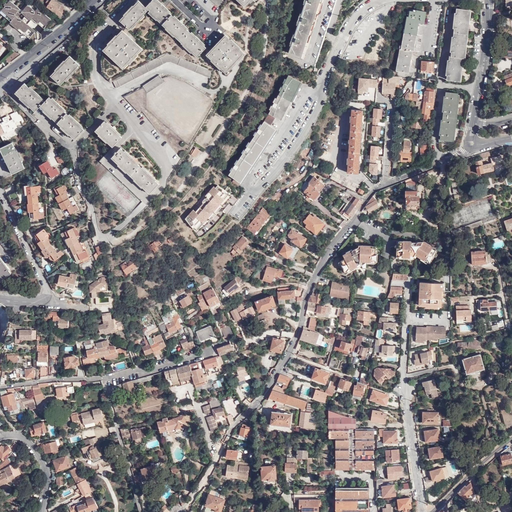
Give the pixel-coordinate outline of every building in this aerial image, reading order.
[(46,0),(37,0),(36,2),(41,4),(46,9),(47,7),(61,17),(64,13),(62,11),(63,10),(64,9),(52,0),(51,2),(46,0)] [(132,12),(123,21),(132,30),(151,10),(200,56),(209,48),(203,42),(204,41),(201,38),(198,35),(197,37),(185,26),(187,24),(184,22),(181,19),(180,21),(168,9),(170,8),(167,6),(164,3),(163,4),(158,0),(144,0),(143,2),(142,1),(132,12)] [(291,54),(304,58),(321,0),(305,0),(304,4),(306,4),(303,14),(301,13),(298,25),(300,25),(297,34),(295,34),(291,45),(293,46),(291,54)] [(321,0),(304,58),(306,59),(310,45),(316,25),(323,2),(323,0),(321,0)] [(32,22),(36,16),(25,9),(21,15),(32,22)] [(448,70),(447,79),(454,80),(454,81),(456,81),(456,80),(459,80),(460,69),(461,57),(463,57),(464,46),(466,23),(467,10),(455,9),(454,19),(453,19),(452,24),(454,24),(452,42),(451,42),(450,47),(452,47),(451,56),(449,56),(448,65),(447,65),(446,70),(448,70)] [(416,10),(416,12),(409,11),(408,17),(407,17),(400,53),(399,53),(397,66),(398,66),(397,71),(408,73),(410,64),(411,64),(411,62),(411,60),(410,60),(413,48),(415,48),(415,46),(415,45),(414,44),(417,26),(419,27),(419,25),(419,23),(424,24),(426,12),(416,10)] [(130,37),(119,26),(102,45),(125,67),(143,49),(130,37)] [(10,45),(0,35),(0,38),(9,46),(10,45)] [(211,55),(228,72),(246,54),(228,37),(219,46),(211,55)] [(511,50),(502,50),(501,57),(511,58),(511,50)] [(6,60),(9,64),(21,55),(18,54),(16,52),(6,60)] [(173,62),(212,78),(215,72),(171,53),(116,80),(119,86),(168,62),(173,62)] [(79,65),(71,57),(60,67),(51,76),(60,85),(79,65)] [(422,60),(421,69),(424,70),(424,73),(433,74),(434,62),(422,60)] [(508,86),(511,84),(511,73),(504,77),(505,82),(503,83),(504,86),(501,87),(504,92),(509,90),(508,86)] [(165,80),(161,74),(145,85),(148,91),(165,80)] [(285,122),(304,83),(291,76),(272,115),(267,124),(249,150),(231,175),(237,179),(235,182),(241,187),(243,184),(279,131),(274,127),(279,119),(285,122)] [(376,96),(376,79),(358,79),(358,96),(376,96)] [(67,131),(75,139),(83,130),(49,97),(44,102),(24,83),(16,92),(26,101),(35,111),(40,106),(49,114),(67,131)] [(306,84),(304,83),(285,122),(287,123),(292,114),(301,94),(306,84)] [(391,100),(395,100),(395,98),(395,94),(395,88),(388,87),(387,94),(391,94),(391,100)] [(424,98),(424,103),(433,104),(434,88),(427,87),(426,91),(425,91),(424,95),(424,98)] [(442,130),(441,140),(453,141),(454,129),(457,105),(458,93),(446,92),(445,102),(444,102),(443,106),(445,106),(442,126),(441,126),(441,130),(442,130)] [(403,99),(408,100),(412,101),(413,93),(409,93),(408,96),(405,95),(404,96),(403,96),(403,99)] [(425,114),(424,120),(430,121),(431,114),(430,114),(430,109),(433,109),(433,104),(424,103),(422,113),(425,114)] [(373,109),(372,139),(381,139),(381,126),(382,126),(382,109),(373,109)] [(361,123),(362,110),(351,110),(347,173),(358,173),(359,162),(360,142),(361,123)] [(0,134),(7,131),(5,127),(11,124),(7,115),(2,118),(4,121),(0,123),(0,134)] [(115,145),(124,136),(115,127),(106,119),(98,128),(115,145)] [(279,131),(243,184),(245,185),(251,176),(262,159),(275,141),(281,132),(279,131)] [(3,154),(4,153),(13,149),(15,148),(12,143),(0,148),(3,154)] [(411,162),(411,152),(409,152),(410,146),(403,145),(403,149),(400,149),(399,158),(401,159),(400,161),(411,162)] [(161,183),(122,146),(114,155),(125,166),(140,181),(152,192),(161,183)] [(197,147),(195,149),(192,152),(193,153),(197,156),(202,150),(197,147)] [(382,159),(379,159),(380,147),(370,147),(369,175),(379,176),(379,171),(381,171),(382,159)] [(13,149),(4,153),(11,168),(20,164),(13,149)] [(311,149),(307,157),(312,159),(315,151),(311,149)] [(490,159),(491,164),(482,166),(481,160),(475,162),(478,174),(494,170),(492,165),(496,164),(494,158),(490,159)] [(56,168),(52,170),(47,161),(39,165),(44,173),(47,171),(51,178),(59,173),(56,168)] [(20,164),(11,168),(10,168),(12,174),(24,169),(22,163),(20,164)] [(304,181),(307,183),(313,176),(310,173),(304,181)] [(355,191),(358,187),(359,186),(332,173),(329,178),(355,191)] [(323,184),(319,181),(317,179),(313,176),(307,183),(309,184),(303,192),(314,199),(319,192),(318,191),(323,184)] [(406,191),(405,211),(418,211),(419,194),(417,191),(416,184),(414,180),(405,184),(405,191),(406,191)] [(29,203),(38,202),(37,192),(40,192),(40,185),(27,186),(29,203)] [(72,207),(65,194),(64,191),(65,190),(67,189),(64,185),(60,187),(57,189),(60,194),(58,195),(56,197),(63,210),(67,208),(70,214),(78,210),(76,205),(72,207)] [(75,195),(80,193),(76,185),(72,187),(75,195)] [(205,216),(221,197),(220,196),(224,191),(232,196),(233,196),(236,190),(228,185),(224,191),(217,186),(215,188),(213,187),(205,196),(206,198),(205,199),(204,199),(202,202),(202,203),(204,205),(196,214),(193,210),(185,220),(193,229),(204,215),(205,216)] [(211,221),(232,196),(224,191),(220,196),(221,197),(205,216),(204,215),(193,229),(194,229),(195,230),(197,231),(198,231),(199,230),(201,230),(202,229),(211,221)] [(12,200),(18,197),(16,192),(9,195),(12,200)] [(377,201),(373,196),(364,208),(366,211),(367,211),(368,212),(378,206),(377,201)] [(222,210),(226,213),(236,202),(232,198),(222,210)] [(361,202),(359,200),(356,198),(352,204),(357,208),(361,202)] [(460,206),(458,200),(452,202),(454,208),(460,206)] [(35,219),(44,218),(43,212),(39,212),(38,202),(29,203),(28,203),(29,212),(30,220),(35,220),(35,219)] [(349,220),(357,208),(352,204),(349,202),(340,213),(349,220)] [(482,204),(471,207),(473,214),(474,214),(474,217),(485,213),(482,204)] [(263,207),(247,227),(254,233),(271,213),(263,207)] [(306,226),(316,234),(324,224),(314,216),(313,218),(309,215),(303,222),(307,224),(306,226)] [(283,221),(280,218),(275,225),(278,228),(283,221)] [(477,225),(481,224),(480,220),(451,232),(452,235),(477,227),(477,225)] [(78,253),(81,260),(88,256),(86,250),(83,252),(76,236),(79,235),(77,231),(76,232),(74,227),(65,231),(68,238),(66,239),(69,247),(70,246),(74,254),(78,253)] [(0,240),(15,261),(21,257),(0,228),(0,240)] [(38,242),(44,250),(48,255),(48,256),(49,255),(53,261),(64,254),(61,250),(56,253),(45,236),(47,233),(44,228),(37,233),(41,240),(38,242)] [(290,236),(294,238),(295,239),(293,242),(302,248),(308,240),(301,235),(301,234),(299,233),(299,234),(294,231),(295,230),(292,228),(287,236),(288,237),(289,237),(290,236)] [(181,236),(178,232),(166,240),(169,244),(181,236)] [(249,242),(242,236),(232,247),(234,248),(231,252),(234,254),(237,251),(239,254),(242,251),(242,250),(249,242)] [(157,239),(151,243),(149,245),(151,249),(153,252),(157,249),(155,246),(159,243),(157,239)] [(427,262),(429,263),(433,256),(432,255),(436,250),(425,243),(422,243),(420,245),(418,244),(418,246),(416,246),(416,243),(414,243),(411,243),(411,242),(398,242),(398,249),(396,249),(396,258),(400,257),(402,255),(410,255),(413,257),(415,255),(421,259),(422,256),(425,258),(427,262)] [(281,247),(283,248),(279,252),(287,258),(293,249),(284,243),(281,247)] [(374,262),(377,262),(377,254),(375,254),(376,247),(360,246),(360,250),(358,251),(357,249),(355,250),(352,252),(351,250),(345,253),(346,255),(343,256),(345,259),(340,262),(342,265),(341,266),(345,273),(347,271),(349,268),(356,265),(360,265),(360,262),(367,262),(368,260),(371,260),(374,262)] [(485,256),(484,251),(470,252),(471,265),(485,264),(485,259),(487,259),(486,256),(485,256)] [(8,270),(9,268),(0,256),(0,278),(1,280),(10,273),(8,270)] [(134,263),(131,258),(120,265),(126,274),(129,271),(130,273),(134,271),(133,269),(140,265),(137,261),(134,263)] [(269,262),(264,259),(262,261),(257,269),(263,270),(265,264),(268,264),(269,262)] [(41,264),(43,269),(50,265),(48,260),(41,264)] [(282,271),(266,266),(262,280),(272,282),(275,282),(277,275),(281,276),(282,271)] [(199,271),(196,267),(190,271),(192,275),(199,271)] [(68,282),(75,284),(77,275),(70,274),(70,278),(60,276),(58,284),(67,286),(68,282)] [(243,280),(236,275),(234,278),(225,286),(229,292),(240,285),(243,280)] [(105,280),(103,277),(102,276),(90,284),(90,291),(107,290),(107,283),(105,280)] [(210,285),(208,281),(199,286),(200,290),(210,285)] [(419,305),(425,305),(439,306),(441,306),(441,287),(442,287),(443,283),(420,281),(419,291),(419,305)] [(351,287),(335,284),(334,290),(331,289),(331,294),(338,295),(337,298),(349,300),(351,287)] [(217,298),(214,292),(212,288),(203,293),(210,306),(215,303),(214,300),(217,298)] [(289,290),(289,288),(277,289),(279,304),(284,303),(284,298),(295,297),(294,290),(289,290)] [(185,293),(172,301),(174,304),(179,300),(180,303),(178,304),(181,308),(183,307),(191,303),(185,293)] [(316,297),(311,296),(308,301),(319,303),(321,295),(316,294),(316,297)] [(275,305),(272,296),(255,302),(258,311),(262,309),(263,310),(271,307),(271,306),(275,305)] [(203,299),(199,301),(200,301),(198,302),(202,310),(207,308),(203,299)] [(487,300),(475,300),(476,304),(480,304),(480,311),(488,310),(487,303),(487,300)] [(327,305),(324,304),(319,303),(308,301),(306,310),(316,311),(316,316),(324,318),(324,316),(325,313),(329,313),(330,314),(330,312),(329,311),(330,305),(327,305)] [(398,313),(399,303),(390,302),(389,313),(398,313)] [(251,306),(240,312),(243,319),(255,313),(251,306)] [(469,315),(469,310),(469,306),(456,306),(456,319),(465,319),(466,321),(471,321),(471,315),(469,315)] [(343,309),(341,308),(341,309),(340,314),(341,314),(339,324),(345,325),(345,320),(350,320),(351,316),(348,315),(348,312),(350,313),(350,311),(343,310),(343,309)] [(66,318),(59,318),(60,312),(50,311),(50,316),(46,316),(46,319),(52,320),(53,319),(56,319),(55,325),(59,325),(59,326),(69,327),(69,317),(65,317),(66,318)] [(368,325),(369,312),(358,311),(357,320),(363,320),(364,324),(368,325)] [(171,318),(168,312),(160,315),(163,321),(163,322),(171,318)] [(243,319),(240,312),(237,314),(236,313),(234,314),(237,320),(240,319),(240,320),(243,319)] [(178,315),(171,318),(173,321),(177,329),(181,327),(179,323),(182,322),(180,318),(175,320),(175,319),(179,317),(178,315)] [(387,323),(388,318),(379,317),(378,323),(384,323),(383,330),(395,331),(395,323),(387,323)] [(121,322),(121,321),(113,323),(113,318),(111,318),(106,319),(105,319),(105,324),(98,327),(100,332),(105,331),(105,333),(118,329),(117,326),(122,325),(121,322)] [(169,332),(177,329),(173,321),(165,325),(163,322),(163,321),(157,324),(159,327),(163,325),(165,328),(166,328),(169,332)] [(153,322),(142,329),(144,333),(156,327),(153,322)] [(214,343),(219,342),(216,337),(216,334),(213,335),(210,326),(196,332),(200,341),(211,337),(214,343)] [(156,327),(144,333),(145,335),(157,329),(156,327)] [(300,338),(320,345),(323,335),(319,333),(314,331),(308,329),(303,327),(302,330),(300,338)] [(425,340),(429,340),(430,327),(426,327),(426,328),(416,327),(415,341),(424,341),(425,341),(425,340)] [(445,338),(446,328),(430,327),(429,340),(433,340),(433,338),(445,338)] [(35,330),(19,330),(19,334),(15,334),(14,342),(20,342),(20,339),(35,339),(35,330)] [(153,351),(159,348),(165,345),(159,333),(149,339),(148,336),(146,337),(147,339),(153,351)] [(360,345),(362,336),(357,335),(355,341),(354,345),(352,351),(356,352),(356,353),(361,355),(360,358),(364,359),(368,347),(360,345)] [(326,350),(330,351),(334,340),(334,339),(331,337),(329,343),(328,343),(326,350)] [(188,342),(186,338),(180,341),(185,352),(189,350),(189,349),(190,349),(191,350),(196,348),(194,346),(192,340),(188,342)] [(276,351),(281,352),(284,341),(273,338),(271,349),(271,350),(272,351),(275,352),(276,351)] [(145,354),(153,351),(147,339),(144,341),(146,345),(141,347),(145,354)] [(383,340),(375,339),(375,340),(374,345),(379,345),(379,352),(387,353),(387,355),(392,355),(392,351),(393,346),(383,345),(383,340)] [(97,348),(96,343),(94,343),(93,340),(86,341),(87,345),(86,345),(89,358),(83,359),(84,364),(101,360),(97,348)] [(350,344),(336,340),(333,350),(347,354),(349,347),(351,348),(350,351),(352,352),(352,351),(354,345),(350,344)] [(115,345),(108,344),(109,345),(97,348),(101,360),(118,357),(117,352),(127,349),(126,345),(116,349),(115,345)] [(232,347),(230,344),(217,348),(219,355),(220,355),(234,350),(233,347),(232,347)] [(47,345),(37,345),(37,350),(41,350),(41,352),(38,352),(38,361),(48,361),(48,350),(47,350),(47,345)] [(51,352),(49,352),(49,361),(58,361),(58,345),(51,345),(51,352)] [(133,355),(135,360),(136,359),(135,358),(141,354),(139,351),(133,355)] [(414,354),(415,359),(416,359),(417,365),(421,364),(421,362),(428,361),(428,359),(431,358),(430,355),(431,354),(430,351),(414,354)] [(484,369),(479,355),(462,360),(466,374),(484,369)] [(74,359),(74,356),(65,357),(66,367),(75,366),(75,364),(79,364),(78,358),(74,359)] [(228,381),(230,380),(226,370),(220,356),(203,361),(206,368),(217,365),(221,374),(225,373),(228,381)] [(200,368),(198,362),(177,368),(182,385),(192,382),(191,378),(193,378),(195,386),(206,383),(204,374),(203,374),(202,371),(202,372),(200,367),(200,368)] [(247,375),(244,365),(236,367),(238,375),(237,375),(237,377),(238,377),(239,378),(247,375)] [(311,378),(325,384),(328,373),(312,367),(310,373),(313,374),(311,378)] [(394,370),(392,368),(377,367),(374,369),(374,375),(380,382),(383,379),(382,377),(385,375),(389,379),(394,374),(394,371),(394,370)] [(26,377),(34,377),(34,369),(33,368),(25,369),(25,368),(16,369),(17,373),(20,373),(21,377),(26,376),(26,377)] [(179,382),(176,368),(165,371),(167,379),(171,377),(173,384),(179,382)] [(152,377),(152,374),(109,387),(111,395),(126,391),(127,395),(135,393),(134,389),(135,389),(134,386),(140,384),(139,382),(152,379),(152,377)] [(290,378),(279,374),(277,380),(288,384),(290,378)] [(1,376),(0,383),(0,385),(7,384),(8,376),(5,376),(1,376)] [(350,383),(340,380),(336,391),(342,393),(343,389),(347,390),(350,383)] [(433,384),(431,380),(421,382),(422,387),(425,386),(425,389),(424,389),(425,395),(430,394),(431,397),(437,396),(434,383),(433,384)] [(334,391),(336,383),(330,381),(328,389),(334,391)] [(366,389),(366,385),(359,383),(355,381),(352,394),(362,396),(363,388),(366,389)] [(82,388),(81,382),(73,382),(74,387),(57,389),(58,397),(69,395),(69,393),(74,392),(74,389),(82,388)] [(39,387),(38,384),(24,386),(24,388),(24,389),(25,389),(26,391),(33,390),(38,409),(46,407),(44,402),(46,401),(43,395),(39,387)] [(333,395),(334,391),(328,389),(327,389),(325,388),(324,392),(313,388),(309,397),(324,402),(326,393),(333,395)] [(284,394),(272,390),(269,398),(285,403),(301,408),(298,427),(313,429),(314,425),(312,425),(313,422),(308,420),(309,412),(304,411),(307,402),(284,394)] [(388,395),(373,390),(370,399),(385,404),(388,395)] [(18,408),(13,393),(2,396),(5,409),(9,409),(9,410),(18,408)] [(46,401),(47,402),(56,401),(55,393),(43,395),(46,401)] [(33,398),(21,400),(25,407),(28,411),(30,410),(29,408),(35,407),(33,398)] [(312,413),(313,404),(307,402),(304,411),(309,412),(312,413)] [(211,411),(208,403),(201,406),(204,413),(211,411)] [(223,418),(226,417),(222,407),(211,408),(213,415),(213,416),(214,419),(218,418),(217,415),(221,414),(223,418)] [(84,424),(96,421),(95,419),(99,418),(99,416),(102,415),(101,408),(93,410),(93,411),(81,414),(84,424)] [(379,412),(380,411),(371,410),(370,420),(385,423),(386,413),(379,412)] [(289,426),(291,414),(271,411),(270,423),(289,426)] [(355,426),(356,419),(352,418),(349,417),(347,417),(328,411),(328,438),(335,438),(335,468),(373,468),(373,449),(373,429),(355,429),(355,428),(355,426)] [(422,423),(423,423),(438,423),(438,413),(423,413),(422,418),(422,423)] [(164,420),(157,422),(160,432),(166,430),(166,431),(175,428),(176,431),(179,433),(182,432),(184,429),(182,422),(186,421),(185,416),(184,416),(183,414),(178,416),(179,417),(175,418),(174,417),(167,419),(167,418),(163,419),(164,420)] [(252,420),(251,414),(244,420),(246,424),(252,420)] [(57,421),(53,415),(47,417),(49,423),(57,421)] [(214,419),(213,416),(211,416),(211,415),(205,417),(210,431),(218,428),(214,419)] [(35,432),(35,434),(46,431),(44,422),(34,425),(34,426),(30,427),(31,433),(35,432)] [(245,426),(245,425),(242,425),(240,428),(238,438),(245,440),(246,437),(252,438),(251,429),(248,428),(248,427),(245,426)] [(124,428),(121,429),(123,439),(133,437),(134,439),(148,436),(145,427),(137,429),(137,428),(125,432),(124,428)] [(440,440),(439,429),(424,431),(424,434),(423,435),(424,442),(440,440)] [(396,439),(396,431),(383,431),(383,443),(396,443),(397,443),(397,439),(396,439)] [(57,445),(56,439),(43,442),(37,444),(39,447),(44,446),(46,453),(54,451),(54,452),(59,451),(57,445)] [(104,458),(102,453),(103,453),(100,445),(103,444),(102,440),(98,441),(91,444),(86,446),(80,449),(81,451),(83,450),(87,459),(92,457),(93,462),(104,458)] [(511,444),(500,454),(503,465),(511,462),(511,451),(510,452),(510,450),(511,448),(511,444)] [(7,445),(4,448),(1,445),(0,446),(0,456),(1,458),(11,449),(7,445)] [(428,449),(430,459),(442,457),(441,447),(428,449)] [(225,450),(224,458),(233,459),(234,451),(225,450)] [(297,450),(297,455),(287,455),(286,463),(285,463),(284,472),(296,472),(297,457),(307,457),(307,450),(297,450)] [(398,460),(397,450),(384,451),(385,463),(394,462),(394,460),(398,460)] [(71,466),(67,456),(51,461),(53,466),(56,466),(57,471),(71,466)] [(0,485),(10,481),(9,479),(14,477),(13,475),(17,473),(14,467),(11,469),(9,466),(0,470),(0,468),(10,462),(7,458),(0,465),(0,485)] [(248,464),(233,461),(233,467),(226,466),(224,478),(247,481),(248,464)] [(161,468),(160,463),(153,465),(153,466),(142,469),(144,477),(157,474),(156,469),(161,468)] [(273,480),(273,478),(275,478),(274,466),(270,466),(270,464),(266,465),(266,466),(261,467),(262,479),(267,478),(267,480),(273,480)] [(170,466),(173,475),(176,475),(175,471),(178,470),(177,466),(176,466),(175,465),(170,466)] [(78,466),(70,471),(77,483),(84,479),(78,466)] [(401,476),(401,466),(387,467),(388,479),(394,479),(394,476),(401,476)] [(444,478),(441,468),(430,472),(428,473),(429,477),(431,476),(432,481),(444,478)] [(82,497),(91,492),(96,490),(94,486),(91,488),(90,486),(93,484),(89,477),(78,483),(81,488),(77,490),(79,493),(82,492),(83,492),(81,494),(82,497)] [(342,511),(342,508),(368,508),(369,488),(338,488),(338,482),(335,481),(334,511),(342,511)] [(465,487),(464,487),(457,493),(468,503),(475,496),(470,483),(465,487)] [(381,486),(383,497),(395,496),(395,490),(393,490),(392,485),(390,486),(390,484),(386,484),(386,486),(381,486)] [(224,495),(210,489),(205,505),(215,509),(214,510),(218,511),(220,511),(226,496),(224,495)] [(98,507),(93,496),(87,499),(86,497),(79,501),(78,499),(72,502),(67,504),(70,511),(76,511),(80,511),(79,511),(86,511),(91,510),(91,509),(98,507)] [(398,509),(402,509),(407,508),(411,508),(410,498),(397,499),(398,509)] [(299,500),(299,508),(303,508),(302,511),(309,511),(318,511),(318,506),(320,506),(320,500),(299,500)]
